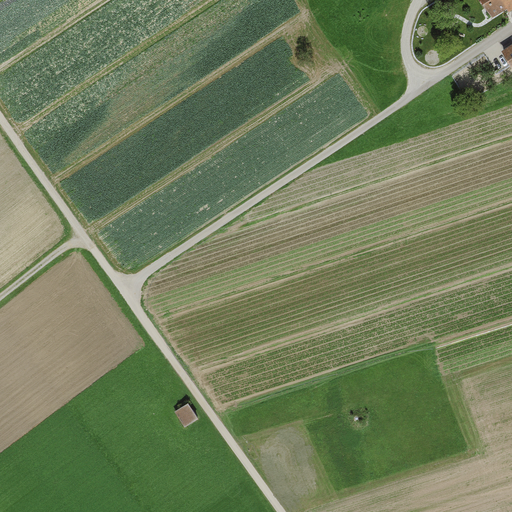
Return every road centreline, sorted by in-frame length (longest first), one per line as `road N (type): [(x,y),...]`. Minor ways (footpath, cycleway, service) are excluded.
road 1 (track): [(125,289),(511,29)]
road 2 (unclassified): [(282,511),(125,289)]
road 3 (track): [(125,289),(0,117)]
